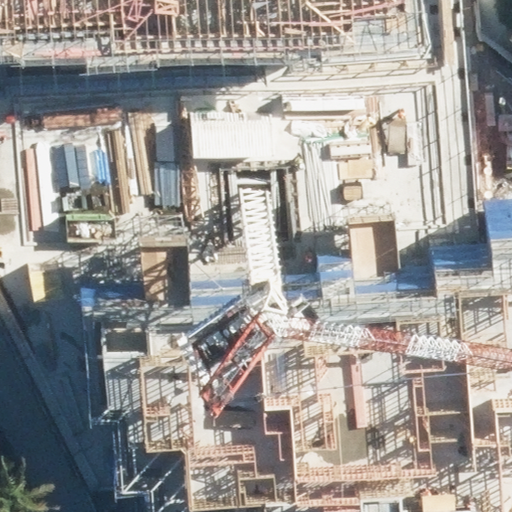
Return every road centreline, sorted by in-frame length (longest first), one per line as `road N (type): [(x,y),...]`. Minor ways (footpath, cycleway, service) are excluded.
road 1 (unknown): [(511,239),(391,161),(314,0)]
road 2 (unknown): [(59,511),(0,399)]
